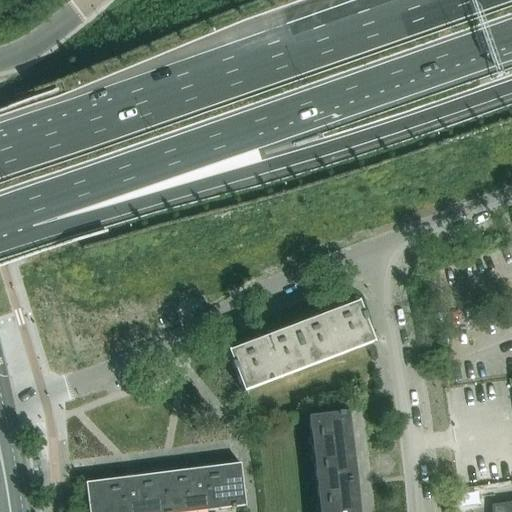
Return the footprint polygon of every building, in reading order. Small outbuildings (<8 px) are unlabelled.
[(357,302),(292,327),(308,368),(373,344),(357,302)] [(243,393),(308,368),(292,327),(227,351),(243,393)] [(316,486),(356,481),(347,412),(307,417),(316,486)] [(240,464),(163,474),(166,511),(201,511),(245,507),(240,464)] [(88,511),(166,511),(163,474),(85,483),(88,511)] [(316,486),(318,511),(358,511),(356,481),(316,486)] [(511,511),(511,502),(491,505),(491,511),(511,511)]
